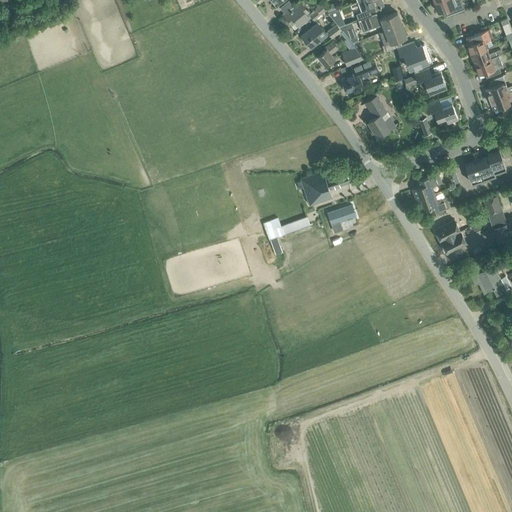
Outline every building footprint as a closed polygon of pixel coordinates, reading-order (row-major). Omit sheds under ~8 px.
[(371,15),(369,9),(383,4),(382,0),(362,0),(358,2),(361,12),(356,14),(358,20),(364,17),(371,15)] [(460,0),(440,0),(434,2),(438,12),(444,10),(446,16),(464,9),(460,0)] [(316,10),(310,15),(314,21),(320,15),(321,16),(327,11),(321,2),(314,8),(316,10)] [(289,10),(283,14),(286,18),(285,20),(288,24),(291,24),(292,24),(295,29),(298,26),(309,17),(306,14),(309,12),(302,3),(299,6),(296,8),(294,6),(289,10)] [(338,9),(328,13),(332,18),(340,15),(338,9)] [(385,30),(402,24),(397,12),(381,18),(381,19),(379,20),(376,13),(371,15),(364,17),(358,20),(362,32),(375,27),(381,25),(383,24),(385,30)] [(327,35),(317,22),(301,36),(311,48),(327,35)] [(339,27),(342,31),(344,33),(353,29),(350,22),(344,25),(339,27)] [(327,31),(332,38),(342,31),(339,27),(337,24),(327,31)] [(396,47),(394,41),(406,36),(402,24),(385,30),(382,31),(387,44),(382,45),(384,51),(396,47)] [(466,44),(470,54),(487,47),(484,41),(493,38),(489,29),(471,36),(473,41),(466,44)] [(326,48),(317,56),(326,66),(335,59),(331,53),(339,47),(333,40),(325,47),(326,48)] [(414,41),(397,48),(399,54),(403,52),(404,57),(409,69),(430,61),(424,44),(416,47),(415,44),(414,41)] [(341,52),(347,65),(364,58),(354,46),(341,52)] [(474,64),(491,58),(497,56),(498,55),(502,54),(499,48),(495,50),(495,51),(489,54),(487,47),(470,54),(474,64)] [(497,56),(491,58),(474,64),(478,75),(484,72),(486,78),(500,72),(498,67),(502,65),(498,55),(497,56)] [(341,79),(346,92),(354,89),(355,92),(361,89),(360,87),(363,85),(360,78),(366,76),(365,75),(378,69),(373,57),(351,66),(354,74),(341,79)] [(417,81),(423,78),(430,95),(447,89),(441,72),(431,75),(429,68),(414,73),(417,81)] [(400,69),(391,71),(394,81),(402,79),(400,69)] [(485,89),(489,99),(511,90),(511,86),(511,85),(507,87),(505,81),(502,75),(492,79),(493,81),(491,82),(490,84),(491,86),(485,89)] [(511,95),(511,90),(489,99),(493,109),(501,106),(503,112),(511,109),(511,95),(511,96),(511,95)] [(375,117),(368,122),(377,136),(389,128),(395,125),(377,96),(366,102),(370,109),(375,117)] [(442,107),(439,99),(425,105),(427,112),(433,110),(437,120),(445,117),(448,124),(458,120),(452,103),(442,107)] [(431,132),(428,123),(422,126),(425,135),(431,132)] [(494,172),(500,170),(506,168),(499,150),(493,152),(488,154),(487,155),(488,157),(494,172)] [(477,161),(484,179),(489,177),(495,175),(494,172),(488,157),(483,159),(477,161)] [(471,163),(465,165),(472,183),(478,181),(484,179),(477,161),(471,163)] [(349,181),(345,169),(325,176),(323,170),(300,178),(301,180),(297,182),(299,188),(304,187),(310,204),(332,197),(329,188),(349,181)] [(422,184),(412,188),(416,199),(435,193),(432,185),(438,183),(434,174),(420,179),(422,184)] [(435,193),(416,199),(420,211),(430,207),(432,213),(446,208),(440,191),(435,193)] [(501,209),(497,195),(484,200),(488,213),(501,209)] [(343,229),(340,222),(356,217),(352,204),(327,212),(333,232),(343,229)] [(263,222),(269,239),(310,224),(307,216),(281,225),(278,217),(263,222)] [(440,240),(441,241),(460,231),(454,219),(435,229),(437,234),(436,235),(439,241),(440,240)] [(511,238),(507,224),(494,229),(498,242),(511,238)] [(467,243),(460,231),(441,241),(441,242),(440,243),(443,249),(444,248),(447,253),(467,243)] [(475,284),(478,282),(483,293),(493,288),(496,295),(510,289),(503,276),(500,278),(494,265),(483,271),(480,264),(468,270),(475,284)]
